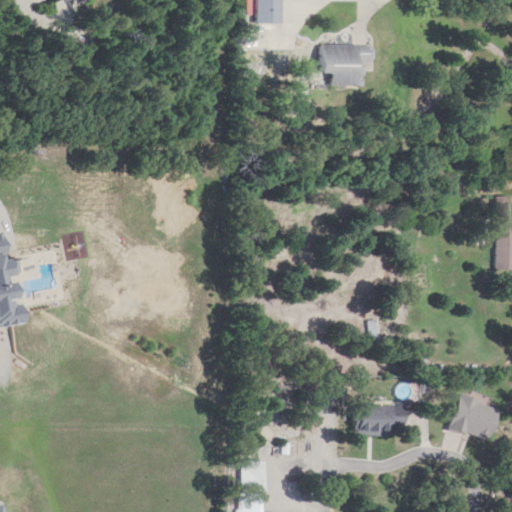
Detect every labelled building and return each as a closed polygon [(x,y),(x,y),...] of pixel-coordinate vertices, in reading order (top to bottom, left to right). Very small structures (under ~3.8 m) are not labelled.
[(329,73),(329,85),(362,86),(363,62),(370,63),(371,46),(316,44),(316,73),(329,73)] [(511,202),(511,203),(511,197),(494,197),(494,270),(511,270),(511,202)] [(0,325),(25,322),(17,258),(10,259),(8,244),(0,245),(0,325)] [(391,436),(391,427),(404,427),(404,417),(393,417),(393,406),(352,406),(352,436),(391,436)] [(262,511),(262,461),(236,462),(236,511),(262,511)]
